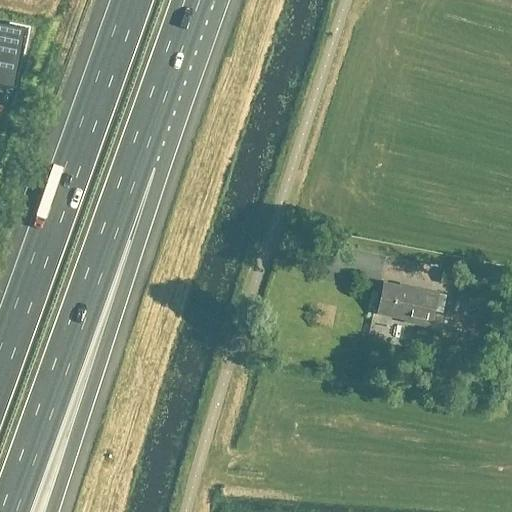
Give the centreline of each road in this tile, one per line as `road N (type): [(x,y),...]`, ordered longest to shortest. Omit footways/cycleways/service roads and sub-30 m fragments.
road 1 (unclassified): [(184,511),(345,0)]
road 2 (motorway): [(129,0),(0,367)]
road 3 (motorway): [(10,511),(132,165)]
road 4 (motorway): [(50,511),(117,282),(132,165)]
road 5 (motorway): [(132,165),(191,0)]
